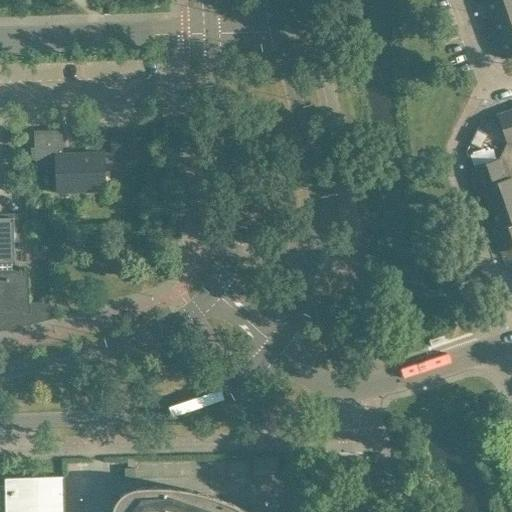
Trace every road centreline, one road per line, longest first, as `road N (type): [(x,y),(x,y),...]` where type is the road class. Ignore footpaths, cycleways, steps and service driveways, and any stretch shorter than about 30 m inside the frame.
road 1 (tertiary): [(275,345),(301,308),(316,219),(306,138),(277,31)]
road 2 (tertiary): [(0,422),(171,411),(243,379),(275,345)]
road 3 (tertiary): [(210,33),(239,210),(228,270),(214,291)]
road 4 (tertiary): [(214,291),(146,337),(0,372)]
road 5 (residential): [(511,296),(488,264),(456,166),(458,136),(488,86)]
road 6 (residential): [(0,39),(210,33)]
road 7 (residential): [(349,392),(503,341)]
road 8 (residential): [(364,511),(347,435),(349,392)]
